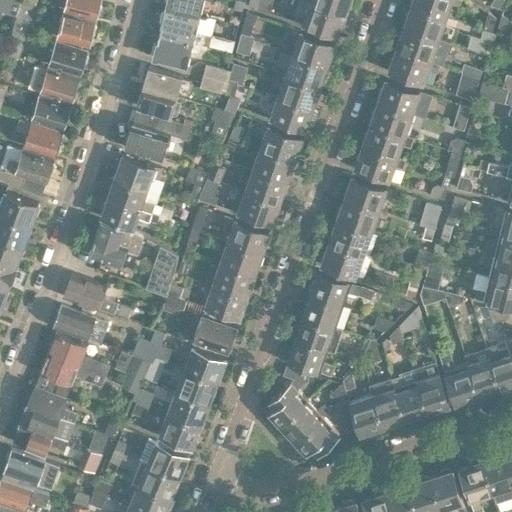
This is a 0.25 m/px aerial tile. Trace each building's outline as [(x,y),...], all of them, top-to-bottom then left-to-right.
[(0,0),(0,9),(8,12),(11,0),(0,0)] [(22,0),(20,0),(15,17),(12,26),(25,30),(33,3),(22,0)] [(95,16),(96,13),(99,11),(101,3),(99,0),(66,0),(64,8),(95,16)] [(166,0),(166,4),(200,12),(203,0),(166,0)] [(241,10),(244,1),(239,0),(234,0),(232,8),(241,10)] [(302,23),(336,35),(340,25),(343,25),(345,18),(343,15),(344,12),(310,0),(302,23)] [(310,0),(344,12),(347,3),(350,3),(351,0),(310,0)] [(411,3),(445,15),(450,0),(410,0),(412,1),(411,3)] [(402,21),(404,23),(403,25),(437,37),(445,15),(411,3),(408,13),(405,13),(402,21)] [(162,20),(159,31),(201,41),(232,49),(234,41),(195,31),(199,15),(165,8),(164,11),(162,10),(160,20),(162,20)] [(491,30),(496,17),(487,11),(482,28),(491,30)] [(93,24),(94,20),(63,12),(57,36),(88,44),(90,37),(94,34),(95,27),(93,24)] [(508,33),(511,27),(511,21),(501,14),(497,25),(508,33)] [(250,35),(253,24),(244,21),(241,33),(250,35)] [(441,63),(449,41),(403,25),(400,35),(397,35),(395,43),(396,45),(396,47),(430,59),(441,63)] [(17,56),(25,30),(12,26),(4,52),(17,56)] [(300,29),(293,51),(327,63),(330,54),(332,53),(335,45),(333,43),(334,41),(300,29)] [(201,41),(159,31),(156,43),(154,42),(152,51),(154,52),(153,56),(187,64),(191,48),(199,50),(201,41)] [(252,36),(250,35),(241,33),(237,51),(247,53),(252,36)] [(470,34),(467,46),(485,52),(488,40),(489,39),(480,37),(470,34)] [(56,39),(49,63),(79,72),(82,65),(85,63),(88,54),(86,51),(86,49),(56,39)] [(438,62),(430,59),(396,47),(392,57),(390,57),(387,65),(389,67),(388,70),(422,81),(427,67),(436,71),(438,62)] [(326,66),(327,63),(293,51),(285,73),(319,85),(322,76),(325,75),(328,67),(326,66)] [(232,69),(230,77),(238,79),(238,81),(240,82),(246,64),(234,61),(233,66),(232,69)] [(478,75),(481,68),(463,61),(460,69),(461,70),(478,75)] [(76,82),(78,76),(34,62),(31,72),(44,76),(40,89),(71,99),(72,96),(75,94),(78,85),(76,82)] [(229,80),(230,78),(230,77),(232,69),(206,63),(203,73),(229,80)] [(148,65),(142,85),(176,94),(182,74),(148,65)] [(461,70),(454,92),(472,98),(478,75),(461,70)] [(507,86),(506,88),(511,89),(511,73),(506,72),(502,85),(507,86)] [(226,91),(227,89),(229,80),(203,73),(200,85),(222,91),(222,90),(226,91)] [(318,87),(319,85),(285,73),(278,94),(311,106),(315,97),(317,97),(320,89),(318,87)] [(226,91),(226,93),(230,94),(234,96),(238,81),(238,79),(230,77),(230,78),(229,80),(227,89),(226,91)] [(377,100),(411,111),(419,89),(385,77),(382,87),(379,88),(376,96),(378,98),(377,100)] [(0,80),(0,110),(8,83),(0,80)] [(503,101),(506,88),(480,81),(477,94),(503,101)] [(170,114),(177,113),(180,101),(175,99),(176,94),(142,85),(136,105),(170,114)] [(69,106),(70,103),(39,93),(32,116),(62,126),(65,119),(69,117),(72,109),(69,106)] [(224,108),(235,113),(241,98),(234,96),(230,94),(224,108)] [(311,106),(278,94),(270,117),(304,128),(307,119),(310,119),(313,111),(311,109),(311,106)] [(404,134),(411,111),(377,100),(374,109),(371,110),(369,118),(370,120),(370,122),(404,134)] [(470,107),(460,104),(453,126),(463,129),(470,107)] [(231,123),(235,113),(224,108),(220,119),(231,123)] [(183,123),(151,113),(148,124),(132,119),(124,144),(162,156),(162,154),(158,153),(165,131),(179,135),(183,123)] [(62,139),(60,135),(61,130),(30,120),(19,117),(15,127),(27,131),(23,143),(54,153),(55,150),(59,148),(62,139)] [(471,117),(466,135),(477,138),(482,121),(471,117)] [(413,137),(404,134),(370,122),(366,131),(364,132),(361,140),(363,142),(362,144),(396,156),(401,142),(410,146),(413,137)] [(230,134),(238,137),(243,126),(234,123),(230,134)] [(268,123),(260,145),(294,157),(298,147),(300,146),(303,139),(301,137),(302,135),(268,123)] [(234,148),(238,137),(230,134),(225,144),(234,148)] [(449,139),(446,148),(459,153),(464,139),(456,137),(449,139)] [(405,159),(396,156),(362,144),(359,154),(356,154),(353,162),(355,164),(354,166),(388,178),(393,164),(402,167),(405,159)] [(293,159),(294,157),(260,145),(252,167),(286,178),(290,169),(292,169),(295,161),(293,159)] [(52,159),(53,157),(22,147),(17,161),(8,158),(5,167),(0,165),(0,175),(24,186),(27,174),(46,180),(48,173),(52,171),(54,162),(52,159)] [(443,172),(452,175),(459,153),(450,150),(443,172)] [(123,152),(114,174),(146,186),(150,175),(157,178),(161,166),(123,152)] [(511,161),(509,161),(508,166),(480,159),(478,167),(511,175),(511,161)] [(196,202),(210,169),(190,164),(186,178),(193,180),(187,199),(196,202)] [(211,176),(220,180),(225,169),(216,165),(211,176)] [(252,167),(245,188),(279,200),(282,191),(285,191),(287,183),(286,181),(286,178),(252,167)] [(142,197),(146,186),(114,174),(108,194),(151,209),(169,216),(172,207),(161,204),(159,209),(152,206),(154,201),(142,197)] [(344,196),(378,208),(386,186),(352,174),(348,184),(345,185),(343,193),(344,195),(344,196)] [(469,177),(460,175),(456,186),(471,190),(473,184),(469,177)] [(211,202),(220,180),(211,176),(202,199),(211,202)] [(432,186),(429,193),(443,197),(446,186),(437,183),(432,186)] [(274,213),(277,213),(280,205),(278,203),(279,200),(245,188),(237,211),(271,222),(274,213)] [(5,189),(0,202),(0,212),(30,223),(33,215),(36,213),(39,206),(37,203),(38,201),(5,189)] [(151,209),(108,194),(101,214),(132,226),(136,214),(166,224),(169,216),(151,209)] [(465,197),(454,194),(447,217),(459,220),(465,197)] [(370,230),(378,208),(344,196),(340,206),(338,207),(335,215),(337,217),(336,219),(370,230)] [(194,215),(191,226),(200,229),(207,207),(199,205),(194,215)] [(500,230),(511,232),(511,208),(505,207),(500,230)] [(29,224),(30,223),(0,212),(0,236),(22,245),(25,236),(28,235),(31,227),(29,224)] [(428,214),(424,225),(434,227),(437,216),(428,214)] [(235,217),(227,239),(261,251),(265,240),(268,240),(270,232),(268,231),(269,229),(235,217)] [(143,236),(133,230),(100,218),(88,252),(101,257),(100,258),(104,259),(105,258),(120,264),(126,249),(137,253),(143,236)] [(362,253),(370,230),(336,219),(333,228),(330,229),(327,237),(329,239),(328,241),(362,253)] [(455,226),(445,223),(441,239),(451,241),(455,226)] [(434,227),(424,225),(421,237),(431,239),(434,227)] [(200,229),(191,226),(188,238),(197,240),(200,229)] [(511,232),(500,230),(494,252),(511,256),(511,232)] [(0,260),(14,265),(17,257),(20,256),(23,249),(21,246),(22,245),(0,236),(0,260)] [(261,251),(227,239),(220,261),(254,272),(257,263),(260,262),(263,254),(261,252),(261,251)] [(355,275),(361,257),(362,253),(328,241),(325,250),(322,251),(320,259),(321,261),(321,263),(355,275)] [(441,259),(445,246),(436,243),(432,257),(441,259)] [(168,292),(170,283),(178,253),(160,244),(146,286),(167,293),(168,293),(168,292)] [(417,250),(413,265),(426,269),(430,254),(417,250)] [(511,256),(494,252),(489,275),(511,280),(511,256)] [(187,273),(190,262),(181,259),(178,271),(187,273)] [(13,267),(14,265),(0,260),(0,284),(6,286),(9,278),(12,279),(16,268),(13,267)] [(436,286),(442,263),(429,260),(422,283),(436,286)] [(253,273),(254,272),(220,261),(212,282),(246,294),(250,285),(252,284),(255,276),(253,273)] [(311,291),(311,292),(343,303),(348,290),(358,293),(361,285),(319,269),(315,280),(313,279),(309,290),(311,291)] [(412,270),(408,282),(417,285),(421,272),(412,270)] [(107,284),(72,271),(63,294),(115,313),(115,311),(128,315),(131,306),(102,295),(107,284)] [(511,280),(489,275),(485,290),(477,288),(475,296),(511,305),(511,280)] [(245,297),(246,294),(212,282),(205,305),(239,316),(241,308),(244,307),(247,299),(245,297)] [(405,292),(414,295),(417,285),(408,282),(405,292)] [(184,287),(171,283),(168,293),(181,297),(184,287)] [(443,288),(422,283),(419,292),(423,303),(445,296),(443,288)] [(462,300),(464,294),(443,288),(445,296),(448,304),(462,300)] [(335,325),(343,303),(311,292),(307,303),(305,302),(301,313),(335,325)] [(182,310),(186,299),(168,293),(167,293),(162,309),(176,314),(179,312),(180,309),(182,310)] [(412,301),(393,295),(390,304),(405,309),(412,301)] [(108,321),(60,303),(52,324),(87,337),(92,325),(105,330),(108,321)] [(423,323),(417,305),(398,323),(401,330),(423,323)] [(498,309),(487,306),(492,322),(501,319),(498,309)] [(507,317),(508,311),(498,309),(501,319),(507,317)] [(202,313),(193,336),(227,348),(231,339),(234,338),(236,330),(235,328),(236,325),(202,313)] [(299,326),(295,336),(327,347),(333,349),(341,327),(335,325),(301,313),(297,325),(299,326)] [(393,320),(378,315),(375,327),(384,330),(393,320)] [(149,366),(153,355),(159,342),(164,331),(145,323),(132,354),(148,361),(146,365),(149,366)] [(403,337),(401,330),(398,323),(389,333),(392,341),(403,337)] [(55,330),(48,350),(103,372),(107,361),(83,351),(87,342),(55,330)] [(374,339),(364,335),(358,351),(366,353),(377,342),(374,339)] [(327,347),(295,336),(295,338),(292,337),(289,348),(291,349),(287,359),(320,370),(323,360),(327,347)] [(165,361),(171,347),(159,342),(153,355),(165,360),(165,361)] [(192,344),(183,368),(216,380),(217,377),(219,378),(223,367),(221,366),(225,356),(192,344)] [(379,358),(375,344),(366,353),(360,359),(362,363),(379,358)] [(476,395),(477,394),(467,362),(454,366),(447,345),(437,348),(444,369),(454,402),(464,399),(464,401),(476,397),(476,395)] [(464,352),(467,362),(477,394),(486,391),(487,394),(499,390),(498,387),(499,387),(489,355),(486,345),(464,352)] [(511,351),(511,347),(510,348),(489,355),(499,387),(508,384),(509,386),(511,385),(511,351)] [(99,382),(103,372),(48,350),(40,369),(40,370),(71,382),(75,373),(99,382)] [(118,350),(111,367),(125,372),(132,354),(118,350)] [(135,390),(146,365),(148,361),(132,354),(125,372),(120,383),(135,390)] [(153,355),(149,366),(161,370),(165,360),(153,355)] [(352,367),(358,361),(353,357),(347,363),(352,367)] [(412,367),(416,378),(426,411),(435,408),(436,410),(448,406),(447,404),(449,403),(435,359),(412,367)] [(293,377),(290,380),(297,387),(305,379),(309,369),(286,362),(282,373),(293,377)] [(398,374),(390,376),(404,418),(413,415),(414,417),(426,413),(425,411),(426,411),(416,378),(412,367),(397,372),(398,374)] [(213,389),(216,380),(183,368),(175,388),(210,401),(215,390),(213,389)] [(40,370),(35,384),(66,396),(71,382),(40,370)] [(354,385),(349,370),(341,378),(343,383),(345,388),(354,385)] [(368,383),(371,393),(382,425),(391,422),(392,424),(404,420),(403,418),(404,418),(390,376),(368,383)] [(297,387),(290,380),(269,399),(275,405),(269,411),(271,413),(269,414),(278,424),(306,397),(298,389),(297,387)] [(340,382),(329,392),(337,401),(346,392),(345,388),(343,383),(340,382)] [(66,396),(35,384),(28,402),(59,415),(74,421),(77,412),(62,406),(66,396)] [(137,398),(149,404),(154,392),(142,387),(137,398)] [(175,388),(167,410),(200,422),(203,413),(206,414),(210,401),(175,388)] [(346,392),(337,401),(347,430),(357,427),(349,400),(346,392)] [(382,425),(371,393),(349,400),(357,427),(359,432),(369,429),(370,432),(382,428),(381,425),(382,425)] [(316,408),(306,397),(278,424),(286,433),(288,431),(295,439),(322,415),(329,409),(323,402),(316,408)] [(144,415),(149,404),(137,398),(132,410),(144,415)] [(20,421),(52,433),(67,439),(74,421),(59,415),(28,402),(27,402),(20,421)] [(200,422),(167,410),(158,433),(191,445),(195,435),(197,436),(201,425),(199,424),(200,422)] [(121,418),(110,414),(103,432),(109,434),(113,436),(121,418)] [(339,432),(322,415),(295,439),(296,440),(295,442),(303,451),(305,449),(306,451),(312,445),(317,452),(339,432)] [(52,433),(20,421),(13,439),(44,452),(48,442),(63,448),(67,439),(52,433)] [(109,434),(103,432),(94,428),(87,447),(101,452),(109,434)] [(114,448),(126,453),(131,440),(119,435),(114,448)] [(139,459),(146,462),(178,475),(179,473),(182,474),(186,463),(184,462),(188,452),(149,436),(139,459)] [(43,484),(51,460),(12,446),(10,450),(7,452),(5,457),(7,460),(3,470),(43,484)] [(87,446),(80,464),(94,469),(101,452),(87,447),(87,446)] [(121,464),(126,453),(114,448),(110,459),(121,464)] [(491,455),(482,458),(493,493),(496,502),(511,496),(511,476),(504,451),(502,452),(499,450),(493,452),(491,455)] [(469,462),(459,465),(470,501),(493,493),(482,458),(480,459),(477,457),(470,459),(469,462)] [(132,480),(138,482),(172,497),(177,485),(175,484),(178,475),(146,462),(141,460),(132,480)] [(439,472),(429,475),(440,510),(463,503),(452,468),(449,468),(446,467),(440,469),(439,472)] [(416,511),(435,511),(440,510),(429,475),(427,476),(424,474),(418,476),(417,479),(407,482),(416,511)] [(0,500),(25,509),(28,497),(44,503),(48,492),(1,476),(0,478),(0,500)] [(110,496),(115,484),(102,479),(98,491),(110,496)] [(394,486),(385,489),(392,511),(416,511),(407,482),(405,483),(402,481),(396,484),(394,486)] [(138,482),(128,503),(148,511),(162,511),(165,508),(167,509),(172,497),(138,482)] [(363,497),(367,511),(392,511),(385,489),(383,490),(380,489),(374,491),(372,494),(363,497)] [(76,490),(72,500),(74,500),(88,505),(91,495),(76,490)] [(106,507),(110,496),(98,491),(94,502),(106,507)] [(342,504),(333,507),(334,511),(359,511),(355,499),(353,500),(350,499),(343,501),(342,504)] [(85,511),(88,505),(74,500),(69,511),(85,511)] [(148,511),(128,503),(124,511),(112,511),(111,511),(148,511)]
